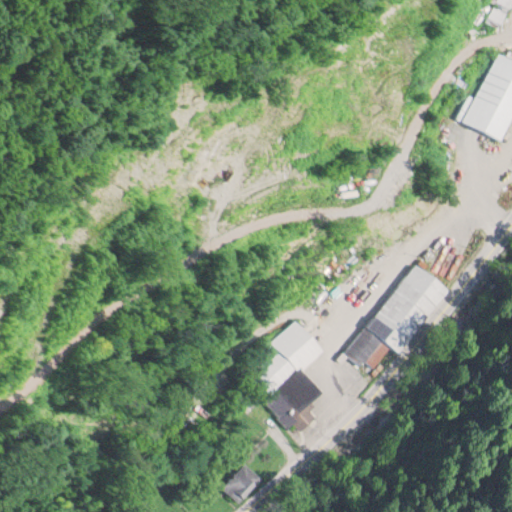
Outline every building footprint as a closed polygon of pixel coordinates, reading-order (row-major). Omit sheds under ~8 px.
[(509,0),(488,0),(479,12),(492,22),(509,0)] [(511,62),(492,53),(459,123),(496,140),(511,106),(511,62)] [(447,290),(410,262),(341,351),(369,373),(389,347),(398,353),(447,290)] [(243,377),(293,435),(313,417),(307,410),(312,406),(306,398),(313,391),(295,370),(318,350),(292,320),(262,346),(269,354),(243,377)] [(236,502),(258,478),(241,463),(219,488),(236,502)] [(153,511),(144,502),(133,511),(153,511)]
